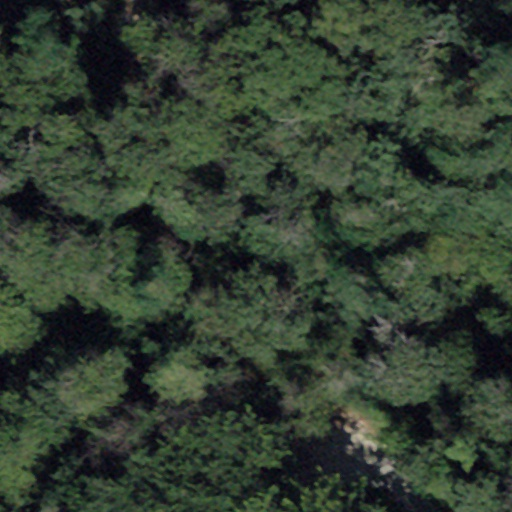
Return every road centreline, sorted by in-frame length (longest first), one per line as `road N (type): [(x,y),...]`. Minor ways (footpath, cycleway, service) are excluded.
road 1 (track): [(164,0),(181,281),(278,462)]
road 2 (track): [(413,511),(351,438),(308,430),(278,462),(305,511)]
